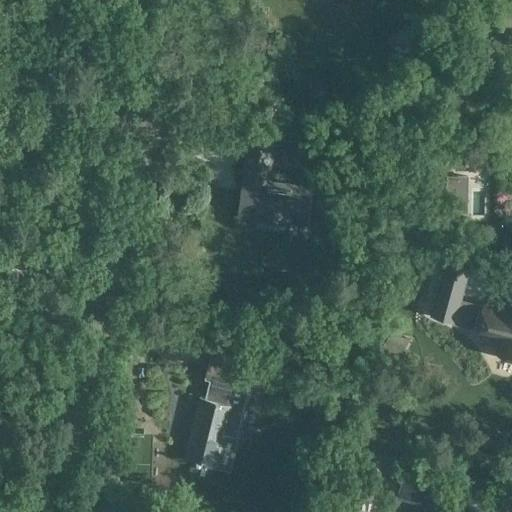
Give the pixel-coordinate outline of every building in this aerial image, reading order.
[(309,188),(267,182),(267,180),(269,180),(272,153),(271,152),(271,149),(312,154),(315,129),(290,126),(288,143),(272,140),(272,141),(249,138),(239,213),(304,222),(309,188)] [(403,164),(397,182),(415,188),(421,171),(403,164)] [(470,268),(447,261),(433,314),(456,320),(455,323),(478,330),(479,326),(504,333),(498,352),(511,355),(511,304),(510,309),(485,303),(485,304),(462,298),(470,268)] [(392,331),(384,347),(400,356),(409,340),(392,331)] [(266,376),(270,360),(256,356),(212,345),(204,378),(209,379),(204,397),(200,396),(191,430),(195,431),(193,440),(189,439),(184,458),(194,460),(193,462),(215,467),(223,433),(236,437),(252,372),(266,376)] [(432,477),(435,468),(421,464),(418,473),(432,477)] [(373,499),(376,483),(345,478),(341,500),(353,502),(354,496),(373,499)]
